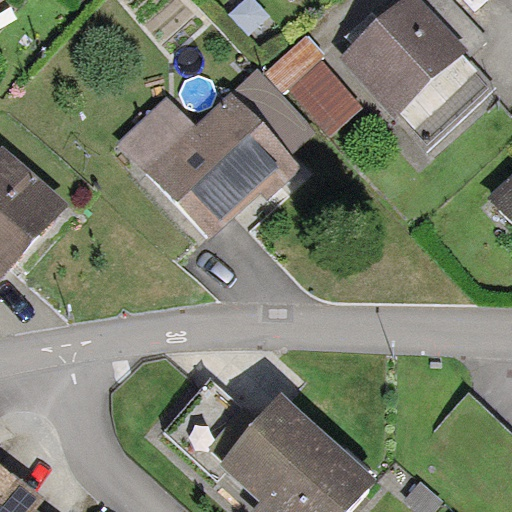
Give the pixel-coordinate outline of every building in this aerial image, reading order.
[(407,0),(398,0),(334,55),(390,121),(461,62),(407,0)] [(267,77),(239,100),(287,157),(318,130),(332,146),(374,111),(314,40),(269,79),(267,77)] [(218,94),(135,176),(206,247),(289,164),(218,94)] [(0,156),(0,280),(61,210),(0,156)] [(511,171),(485,195),(511,224),(511,171)] [(511,511),(511,427),(481,395),(438,436),(511,511)] [(280,398),(213,471),(257,511),(335,511),(367,477),(280,398)] [(0,511),(29,511),(0,492),(0,511)]
